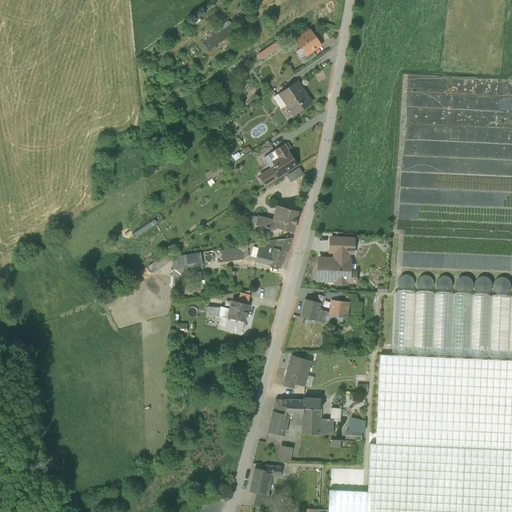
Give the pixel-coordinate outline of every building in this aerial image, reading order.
[(216,35),(231,25),(228,20),(213,31),(216,35)] [(204,43),(208,51),(236,32),(231,25),(216,35),(204,43)] [(304,55),(305,56),(312,51),(320,45),(311,31),(295,42),(300,49),(304,55)] [(257,55),(261,60),(280,47),(277,42),(257,55)] [(304,55),(300,49),(295,52),(300,58),(304,55)] [(300,58),(304,64),(315,56),(312,51),(305,56),(304,55),(300,58)] [(288,104),(295,114),(311,103),(297,82),(280,94),(287,105),(288,104)] [(287,105),(280,94),(273,99),(280,109),(287,105)] [(269,155),(276,166),(272,169),(260,177),(265,185),(287,171),(298,165),(285,145),(269,155)] [(276,166),(269,155),(264,158),(272,169),(276,166)] [(205,174),(209,180),(223,171),(218,164),(205,174)] [(303,175),(298,167),(286,175),(291,183),(303,175)] [(275,228),(291,232),(297,212),(276,206),(272,221),(267,220),(265,228),(275,230),(275,228)] [(252,224),(265,228),(267,220),(254,216),(252,224)] [(157,223),(154,219),(133,233),(136,237),(157,223)] [(284,251),(287,252),(291,238),(264,242),(264,244),(258,245),(259,247),(259,249),(273,249),(284,251)] [(348,252),(353,253),(353,240),(330,239),(329,251),(335,252),(348,252)] [(221,249),(222,257),(243,253),(241,245),(221,249)] [(259,249),(259,247),(257,252),(268,255),(269,253),(272,254),(273,249),(259,249)] [(255,262),(279,268),(284,251),(273,249),(272,254),(269,253),(268,255),(257,252),(255,262)] [(200,252),(185,255),(188,268),(202,265),(200,252)] [(340,285),(341,285),(342,285),(343,285),(344,284),(346,284),(346,282),(347,272),(349,273),(350,260),(347,260),(348,252),(335,252),(334,260),(321,259),(321,268),(318,268),(317,280),(327,280),(327,279),(335,279),(335,284),(338,284),(339,284),(340,285)] [(243,253),(222,257),(223,263),(244,259),(244,258),(243,253)] [(171,261),(166,254),(149,267),(154,274),(171,261)] [(186,268),(188,268),(185,255),(173,257),(173,271),(186,268)] [(186,268),(173,271),(172,277),(186,277),(186,268)] [(203,286),(201,272),(194,273),(196,287),(203,286)] [(355,273),(349,273),(347,272),(346,282),(355,282),(355,273)] [(450,277),(437,277),(437,286),(450,286),(450,277)] [(237,303),(247,305),(249,295),(239,293),(237,303)] [(331,300),(338,301),(339,294),(328,293),(327,300),(331,300)] [(392,353),(511,357),(511,297),(395,293),(392,353)] [(351,303),(355,303),(356,296),(339,294),(338,301),(349,302),(351,303)] [(300,317),(316,321),(319,310),(321,304),(305,299),(300,317)] [(329,316),(347,318),(349,302),(338,301),(331,300),(329,313),(329,316)] [(224,333),(240,336),(243,322),(247,305),(237,303),(231,302),(229,310),(227,318),(227,319),(224,331),(224,333)] [(229,310),(220,309),(208,307),(207,315),(219,317),(227,318),(229,310)] [(316,321),(327,324),(329,316),(329,313),(319,310),(316,321)] [(227,319),(227,318),(219,317),(217,329),(224,331),(227,319)] [(511,360),(379,355),(376,444),(511,450),(511,360)] [(295,384),(304,386),(307,375),(304,375),(308,361),(291,356),(284,381),(295,384)] [(313,377),(307,375),(304,386),(310,388),(313,377)] [(283,386),(294,389),(295,384),(284,381),(283,386)] [(367,394),(367,385),(357,384),(356,394),(367,394)] [(330,420),(319,420),(319,409),(320,399),(303,398),(303,401),(304,401),(303,417),(302,417),(301,434),(318,435),(332,435),(333,422),(333,420),(330,420)] [(268,432),(284,436),(288,416),(302,417),(303,417),(304,401),(303,401),(275,400),(273,412),(268,432)] [(330,408),(330,420),(333,420),(333,422),(340,422),(341,408),(330,408)] [(364,433),(365,421),(351,418),(347,432),(361,433),(364,433)] [(361,440),(361,433),(347,432),(345,431),(345,440),(361,440)] [(511,511),(511,450),(376,444),(369,444),(367,492),(329,490),(328,509),(327,511),(511,511)] [(279,458),(287,460),(289,449),(281,447),(279,458)] [(256,493),(267,495),(271,475),(280,476),(281,468),(265,466),(264,471),(255,469),(250,492),(256,493)] [(253,507),(267,507),(270,495),(267,495),(256,493),(253,507)]
